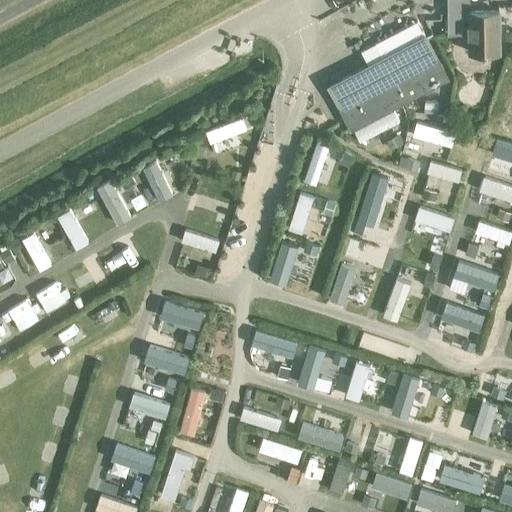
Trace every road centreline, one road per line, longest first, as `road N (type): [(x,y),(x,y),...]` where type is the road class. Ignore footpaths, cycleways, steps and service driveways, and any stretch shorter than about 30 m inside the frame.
road 1 (unclassified): [(0,152),(287,0)]
road 2 (unknown): [(242,291),(306,82),(303,47),(283,1)]
road 3 (unknown): [(239,374),(511,460)]
road 4 (unknown): [(162,275),(177,219),(166,208),(0,304)]
road 5 (unknown): [(417,345),(481,152)]
road 6 (unknown): [(417,345),(242,291)]
road 7 (unknown): [(370,330),(419,178)]
road 8 (unknown): [(85,511),(126,384)]
